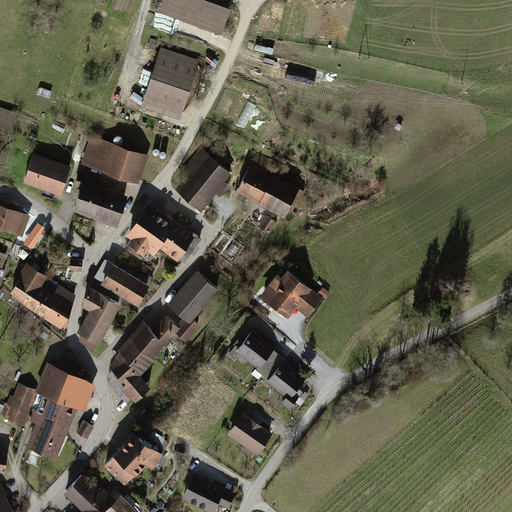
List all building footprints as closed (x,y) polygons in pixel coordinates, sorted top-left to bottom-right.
[(232,9),(208,0),(163,0),(159,11),(223,35),(232,9)] [(206,60),(164,48),(147,106),(188,118),(206,60)] [(256,55),(252,69),(323,86),(326,72),(256,55)] [(21,114),(0,106),(0,123),(16,129),(21,114)] [(145,155),(94,137),(86,161),(137,178),(145,155)] [(238,170),(204,146),(186,171),(193,175),(182,190),(211,210),(238,170)] [(276,161),(258,153),(239,195),(290,218),(303,189),(271,174),(276,161)] [(69,167),(34,155),(26,179),(61,191),(69,167)] [(117,220),(125,196),(104,189),(107,181),(87,174),(86,176),(80,174),(77,183),(84,186),(77,207),(117,220)] [(38,211),(4,200),(0,211),(0,223),(30,234),(38,211)] [(189,235),(149,206),(130,232),(155,250),(160,242),(185,260),(201,237),(192,231),(189,235)] [(260,225),(269,232),(276,222),(267,215),(260,225)] [(0,287),(10,254),(0,250),(0,287)] [(83,259),(71,258),(71,268),(82,269),(83,259)] [(160,284),(121,262),(110,280),(149,303),(160,284)] [(47,302),(53,293),(45,288),(40,285),(47,275),(29,263),(13,290),(30,303),(45,314),(51,305),(47,302)] [(223,288),(202,269),(172,302),(193,321),(223,288)] [(284,274),(265,294),(292,317),(300,308),(310,318),(327,299),(295,271),(289,278),(284,274)] [(53,293),(54,293),(58,287),(49,281),(45,288),(53,293)] [(51,305),(45,314),(62,324),(62,323),(66,326),(69,321),(66,318),(68,315),(75,294),(60,284),(58,287),(54,293),(53,293),(47,302),(51,305)] [(130,302),(100,286),(91,303),(99,307),(87,329),(109,341),(130,302)] [(439,298),(429,303),(434,313),(444,308),(439,298)] [(158,329),(148,321),(108,366),(126,381),(121,387),(141,404),(156,387),(143,375),(178,336),(171,330),(175,325),(168,318),(158,329)] [(193,325),(185,318),(179,326),(182,329),(179,332),(189,340),(202,324),(198,320),(193,325)] [(281,350),(260,331),(242,350),(263,370),(281,350)] [(311,380),(288,362),(272,383),(291,398),(287,404),(295,411),(304,400),(298,396),(311,380)] [(100,379),(55,363),(45,391),(58,395),(52,411),(36,406),(32,418),(40,421),(31,445),(64,456),(83,403),(91,406),(100,379)] [(41,389),(24,382),(15,405),(9,403),(5,414),(28,423),(41,389)] [(279,435),(250,413),(235,434),(250,445),(246,451),(261,461),(279,435)] [(96,424),(84,419),(79,432),(90,437),(96,424)] [(170,452),(141,426),(107,465),(130,484),(151,460),(158,466),(170,452)] [(245,490),(200,471),(189,496),(221,510),(225,502),(237,507),(245,490)] [(118,503),(88,475),(71,494),(87,509),(84,511),(141,511),(144,509),(127,494),(118,503)] [(13,511),(0,487),(0,511),(13,511)]
